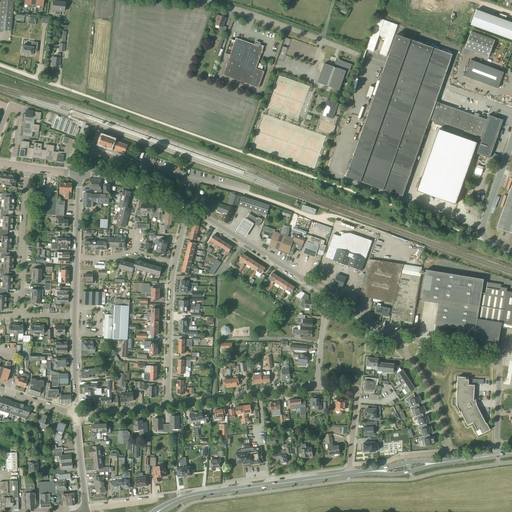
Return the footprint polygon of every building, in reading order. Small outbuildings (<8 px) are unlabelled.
[(0,29),(11,31),(14,1),(3,0),(0,0),(0,6),(0,29)] [(346,15),(348,10),(336,4),(333,9),(346,15)] [(511,40),(511,22),(476,10),(470,25),(511,40)] [(225,33),(227,27),(223,26),(226,18),(217,15),(215,20),(217,21),(216,25),(220,27),(219,31),(225,33)] [(488,57),(495,40),(471,32),(465,49),(488,57)] [(481,137),(487,120),(436,102),(452,55),(396,35),(346,177),(402,197),(430,119),(433,120),(435,124),(444,127),(447,126),(447,125),(464,131),(463,132),(464,135),(474,138),(476,137),(477,135),(481,137)] [(220,49),(224,38),(218,36),(215,47),(220,49)] [(258,47),(255,46),(255,45),(236,38),(223,75),(259,88),(264,72),(256,69),(264,46),(259,45),(258,47)] [(36,49),(37,43),(31,42),(31,47),(22,46),(20,54),(31,56),(32,52),(36,52),(36,49)] [(59,66),(60,54),(57,54),(56,58),(52,57),(51,66),(59,66)] [(352,65),(339,60),(338,61),(336,60),(334,67),(324,64),(317,83),(339,90),(344,78),(347,79),(352,65)] [(498,89),(504,72),(471,60),(465,76),(498,89)] [(332,119),(338,103),(327,100),(325,105),(329,107),(330,109),(328,114),(327,114),(325,117),(332,119)] [(40,121),(41,113),(25,111),(24,123),(25,123),(33,125),(34,120),(40,121)] [(488,115),(487,120),(481,137),(475,153),(490,158),(497,138),(499,139),(501,133),(499,132),(503,120),(488,115)] [(23,127),(22,136),(31,137),(32,132),(38,133),(39,125),(33,125),(25,123),(25,127),(23,127)] [(439,129),(416,191),(455,205),(477,143),(439,129)] [(103,136),(96,134),(93,142),(100,144),(103,145),(103,146),(107,147),(108,147),(111,148),(125,153),(128,145),(114,140),(115,137),(110,135),(109,138),(103,136)] [(63,137),(62,143),(66,144),(64,148),(66,149),(73,151),(74,148),(76,148),(78,141),(63,137)] [(29,142),(21,141),(19,155),(23,155),(22,157),(32,158),(32,157),(33,149),(28,148),(29,142)] [(33,149),(32,157),(35,157),(35,159),(44,160),(44,159),(45,152),(45,151),(41,150),(41,144),(34,143),(33,149)] [(45,152),(44,159),(48,159),(47,161),(48,161),(52,161),(52,160),(57,161),(57,158),(57,154),(58,152),(53,152),(53,151),(54,146),(46,145),(45,150),(45,151),(45,152)] [(57,161),(56,162),(64,163),(65,162),(68,162),(69,156),(73,157),(73,155),(75,152),(73,151),(66,149),(64,148),(63,152),(58,151),(58,152),(57,154),(57,158),(57,161)] [(7,175),(6,184),(10,184),(10,188),(15,188),(16,182),(17,180),(13,179),(14,176),(7,175)] [(100,190),(101,179),(90,179),(90,190),(84,190),(84,192),(83,207),(93,207),(93,203),(109,203),(109,185),(104,185),(104,195),(102,195),(102,190),(100,190)] [(59,183),(58,194),(64,194),(64,199),(65,199),(70,200),(71,184),(59,183)] [(511,184),(497,228),(511,233),(511,184)] [(40,190),(38,216),(43,216),(43,215),(55,215),(56,215),(57,201),(56,201),(57,191),(40,190)] [(1,194),(1,200),(4,200),(4,204),(13,204),(13,198),(8,197),(8,194),(1,194)] [(128,202),(130,197),(118,194),(118,196),(121,197),(120,200),(128,202)] [(240,196),(232,194),(229,204),(237,206),(240,196)] [(267,215),(270,206),(241,196),(238,206),(267,215)] [(227,214),(229,207),(217,203),(217,202),(212,200),(209,208),(214,210),(214,209),(217,210),(217,212),(223,214),(223,213),(227,214)] [(57,201),(56,215),(63,215),(64,201),(57,201)] [(0,207),(0,213),(8,214),(9,211),(13,211),(13,204),(4,204),(4,207),(0,207)] [(147,213),(148,204),(141,204),(141,210),(137,210),(135,215),(141,215),(141,214),(143,215),(143,213),(147,213)] [(148,204),(147,213),(151,213),(151,217),(154,217),(157,217),(157,209),(154,209),(154,205),(148,204)] [(314,215),(316,210),(303,205),(301,210),(314,215)] [(115,217),(127,220),(129,213),(120,211),(118,215),(116,214),(115,217)] [(0,213),(0,214),(0,219),(3,220),(3,223),(12,224),(12,217),(8,217),(8,214),(0,213)] [(165,220),(172,221),(173,213),(165,213),(165,215),(162,215),(162,213),(157,213),(157,220),(165,220)] [(257,219),(249,214),(246,219),(251,222),(258,226),(262,220),(258,217),(257,219)] [(67,227),(67,221),(63,220),(63,218),(58,218),(55,217),(55,221),(55,224),(58,224),(58,227),(67,227)] [(127,220),(115,217),(114,217),(114,219),(117,220),(116,224),(125,227),(127,220)] [(244,217),(235,230),(245,237),(254,224),(244,217)] [(172,225),(172,221),(165,220),(165,225),(161,225),(160,233),(165,233),(165,230),(169,230),(169,225),(171,225),(172,225)] [(332,231),(333,228),(317,222),(316,226),(332,231)] [(0,233),(6,233),(6,230),(11,231),(12,224),(3,223),(0,223),(0,233)] [(191,232),(197,233),(198,229),(201,231),(203,228),(199,226),(193,224),(191,232)] [(279,251),(284,235),(274,232),(275,230),(264,226),(263,231),(265,232),(263,236),(268,238),(266,243),(269,244),(268,247),(279,251)] [(196,237),(197,233),(191,232),(189,239),(199,241),(200,238),(196,237)] [(0,233),(0,239),(2,240),(2,243),(11,243),(11,237),(5,236),(6,233),(0,233)] [(210,240),(208,244),(210,245),(213,242),(216,244),(220,239),(213,235),(210,240)] [(284,235),(279,251),(289,254),(292,255),(296,244),(296,243),(303,245),(305,240),(295,236),(293,235),(292,238),(284,235)] [(55,238),(55,242),(58,242),(58,244),(69,244),(69,239),(69,236),(65,236),(65,238),(58,238),(55,238)] [(157,236),(156,239),(159,239),(157,246),(166,248),(168,242),(162,240),(163,236),(157,236)] [(323,255),(326,246),(323,245),(325,241),(310,236),(308,242),(304,253),(315,257),(316,253),(318,253),(319,254),(319,255),(321,256),(322,255),(323,255)] [(214,248),(212,251),(214,252),(218,246),(222,248),(226,243),(220,239),(216,244),(214,247),(214,248)] [(0,246),(0,252),(1,253),(5,253),(5,250),(10,250),(11,243),(2,243),(1,247),(0,246)] [(226,243),(222,248),(226,251),(224,254),(226,255),(227,256),(229,252),(232,247),(226,243)] [(155,245),(154,250),(156,250),(156,252),(164,254),(166,248),(157,246),(155,245)] [(263,245),(261,247),(270,253),(272,251),(263,245)] [(337,249),(329,246),(328,250),(325,257),(333,260),(340,263),(361,271),(366,259),(337,249)] [(1,253),(1,259),(4,259),(4,263),(13,263),(13,257),(8,256),(8,253),(5,253),(1,253)] [(245,263),(248,258),(243,254),(239,260),(245,263)] [(250,267),(254,261),(248,258),(245,263),(250,267)] [(134,264),(133,268),(139,270),(142,262),(135,260),(134,264)] [(213,275),(221,263),(216,260),(208,271),(213,275)] [(393,303),(401,274),(403,265),(369,260),(360,295),(372,298),(383,301),(386,301),(393,303)] [(125,272),(128,262),(121,261),(119,268),(124,270),(123,271),(125,272)] [(256,271),(260,265),(254,261),(250,267),(256,271)] [(132,272),(133,268),(134,264),(128,262),(125,272),(128,272),(128,271),(132,272)] [(147,272),(149,264),(142,262),(139,270),(147,272)] [(0,267),(0,271),(0,272),(7,273),(7,270),(12,270),(13,263),(4,263),(4,267),(0,267)] [(153,275),(155,266),(149,264),(147,272),(151,273),(150,275),(153,275)] [(260,265),(256,271),(262,274),(265,268),(260,265)] [(422,276),(423,267),(405,265),(404,274),(422,276)] [(155,266),(153,275),(155,276),(155,274),(160,275),(162,268),(155,266)] [(426,270),(421,301),(438,304),(435,322),(434,330),(436,331),(474,337),(474,338),(498,342),(501,323),(511,325),(511,292),(506,291),(507,288),(500,287),(501,285),(487,282),(486,288),(485,294),(481,293),(484,280),(426,270)] [(0,272),(0,278),(3,278),(3,282),(12,283),(12,276),(6,276),(7,273),(0,272)] [(274,282),(278,276),(272,273),(268,279),(274,282)] [(96,284),(96,278),(93,278),(93,275),(84,274),(83,275),(83,278),(84,279),(84,284),(92,284),(96,284)] [(392,308),(392,309),(398,310),(397,320),(412,322),(413,322),(413,320),(415,310),(415,309),(415,308),(415,305),(416,301),(418,290),(420,277),(406,275),(401,274),(393,303),(392,308)] [(342,288),(345,278),(336,275),(333,285),(342,288)] [(280,286),(283,280),(278,276),(274,282),(280,286)] [(285,289),(289,284),(283,280),(280,286),(285,289)] [(0,292),(5,293),(6,289),(11,290),(12,283),(3,282),(2,286),(0,286),(0,292)] [(289,284),(285,289),(291,293),(295,287),(289,284)] [(102,305),(102,292),(83,291),(82,305),(102,305)] [(315,309),(316,301),(307,300),(307,295),(304,294),(301,299),(302,301),(300,304),(302,308),(305,308),(315,309)] [(41,299),(41,297),(29,296),(29,299),(30,299),(30,303),(34,303),(34,304),(39,304),(39,299),(41,299)] [(67,303),(67,298),(56,298),(56,303),(55,303),(55,309),(61,309),(61,303),(67,303)] [(104,337),(104,338),(123,340),(127,340),(127,337),(129,306),(129,300),(122,300),(122,305),(115,305),(114,305),(114,306),(113,321),(105,320),(104,337)] [(378,303),(375,313),(382,315),(383,307),(384,307),(384,303),(386,303),(386,301),(383,301),(382,304),(378,303)] [(382,315),(381,315),(388,317),(388,316),(389,313),(391,314),(392,309),(392,308),(390,308),(389,308),(386,308),(384,307),(383,307),(382,315)] [(298,319),(297,323),(303,323),(302,326),(312,327),(313,320),(305,319),(305,315),(298,315),(298,319)] [(64,334),(64,326),(55,326),(55,334),(64,334)] [(229,327),(225,326),(222,327),(221,331),(222,334),(226,336),(229,334),(230,331),(229,327)] [(301,326),(300,333),(311,335),(312,327),(302,326),(301,326)] [(81,341),(81,350),(90,350),(94,350),(94,341),(81,341)] [(291,345),(291,350),(296,351),(295,352),(295,357),(299,358),(299,362),(301,362),(301,365),(306,365),(307,362),(308,363),(308,357),(305,357),(306,351),(307,351),(308,346),(291,345)] [(178,367),(188,367),(190,367),(190,362),(196,362),(196,357),(191,357),(191,360),(184,360),(178,359),(178,367)] [(237,373),(241,372),(246,372),(245,362),(240,363),(240,366),(236,366),(237,373)] [(283,380),(290,379),(289,369),(288,365),(285,365),(285,369),(282,369),(283,380)] [(188,372),(188,367),(178,367),(178,374),(184,374),(184,377),(190,377),(190,372),(188,372)] [(2,368),(0,374),(0,379),(0,380),(5,382),(9,370),(2,368)] [(402,370),(401,371),(399,368),(397,373),(397,374),(395,375),(398,379),(405,375),(402,370)] [(81,378),(92,378),(92,374),(95,374),(95,369),(81,370),(81,378)] [(261,374),(262,383),(270,382),(269,376),(270,376),(269,371),(267,372),(266,372),(267,373),(267,376),(265,376),(265,372),(261,372),(261,374)] [(260,384),(261,383),(262,383),(261,374),(261,372),(253,373),(254,384),(258,383),(259,384),(260,384)] [(22,378),(20,386),(25,388),(28,378),(28,379),(29,377),(28,376),(28,375),(23,373),(23,374),(23,375),(22,378)] [(59,374),(59,387),(62,387),(68,386),(67,374),(59,374)] [(408,379),(405,375),(398,379),(401,384),(408,380),(408,379)] [(58,387),(58,376),(50,376),(50,383),(46,382),(46,394),(46,398),(56,399),(56,395),(58,395),(58,390),(57,390),(57,387),(58,387)] [(33,378),(31,377),(29,383),(28,385),(30,386),(28,392),(33,394),(36,385),(37,382),(37,380),(38,380),(38,378),(33,378)] [(376,379),(365,377),(365,381),(364,385),(375,386),(376,379)] [(466,377),(458,377),(456,405),(457,405),(457,406),(458,408),(460,413),(461,412),(467,426),(473,423),(477,431),(480,429),(482,434),(490,430),(487,423),(486,424),(476,404),(477,404),(476,403),(476,402),(476,401),(474,400),(475,385),(469,385),(469,380),(466,379),(466,377)] [(232,387),(231,379),(227,380),(227,378),(223,378),(224,385),(226,385),(226,387),(229,387),(232,387)] [(408,379),(408,380),(401,384),(404,389),(411,384),(408,379)] [(44,380),(38,380),(37,380),(37,382),(36,385),(33,394),(38,396),(41,389),(40,389),(41,387),(44,387),(44,380)] [(414,389),(411,384),(404,389),(407,393),(414,389)] [(374,393),(375,386),(364,385),(364,389),(364,392),(374,393)] [(126,393),(127,401),(134,400),(133,397),(136,396),(136,392),(133,393),(133,392),(128,393),(128,390),(129,390),(129,388),(127,388),(126,386),(125,386),(126,393)] [(154,397),(154,395),(156,395),(156,386),(149,386),(149,389),(148,389),(148,393),(149,393),(149,397),(154,397)] [(61,396),(61,392),(62,390),(62,388),(58,388),(58,396),(58,403),(60,404),(70,403),(70,395),(61,396)] [(413,398),(411,395),(405,399),(406,402),(407,402),(410,407),(422,402),(419,395),(413,398)] [(319,402),(319,398),(310,398),(310,406),(315,406),(315,410),(321,410),(321,402),(319,402)] [(345,410),(345,401),(342,401),(342,399),(335,398),(335,401),(336,401),(335,411),(339,411),(340,409),(345,410)] [(290,400),(287,401),(288,405),(288,409),(291,409),(292,409),(305,408),(305,402),(301,402),(301,399),(300,399),(290,400)] [(9,413),(12,402),(10,402),(11,401),(7,400),(3,412),(9,413)] [(275,410),(280,409),(279,401),(276,402),(270,403),(271,406),(269,406),(269,410),(270,410),(271,414),(276,413),(275,410)] [(14,415),(18,404),(12,402),(9,413),(14,415)] [(20,417),(24,406),(23,406),(23,405),(20,404),(20,405),(18,404),(14,415),(20,417)] [(250,405),(243,406),(245,422),(249,422),(248,419),(247,419),(247,415),(247,413),(251,412),(250,405)] [(423,405),(417,408),(416,405),(410,408),(414,417),(416,416),(426,412),(423,405)] [(26,419),(30,408),(24,406),(20,417),(26,419)] [(243,406),(235,407),(236,411),(236,412),(236,413),(236,414),(241,414),(241,416),(242,415),(242,419),(241,420),(241,423),(245,422),(243,406)] [(380,407),(373,406),(373,409),(365,410),(366,417),(371,417),(371,418),(377,418),(376,413),(381,413),(380,407)] [(224,420),(223,417),(223,414),(225,414),(224,409),(222,409),(215,410),(215,415),(213,415),(214,420),(220,419),(220,421),(224,420)] [(198,412),(196,413),(197,421),(197,424),(200,424),(201,424),(200,421),(203,420),(204,420),(204,423),(209,423),(208,414),(202,415),(202,412),(202,411),(198,411),(199,412),(198,412)] [(46,431),(48,425),(47,424),(49,417),(43,415),(41,423),(39,427),(42,428),(42,430),(46,431)] [(421,418),(420,415),(413,418),(414,421),(417,420),(419,426),(430,422),(428,416),(421,418)] [(170,424),(166,424),(167,432),(170,432),(170,429),(172,429),(179,429),(179,416),(170,416),(170,424)] [(153,419),(154,430),(158,430),(158,432),(163,432),(163,433),(167,432),(166,424),(163,425),(163,419),(153,419)] [(135,425),(133,425),(134,431),(139,431),(140,435),(147,434),(147,430),(147,422),(143,423),(142,420),(134,421),(135,425)] [(376,422),(365,423),(366,428),(364,428),(364,435),(374,434),(373,426),(376,426),(376,422)] [(54,428),(52,435),(53,435),(52,439),(54,440),(59,442),(61,436),(62,432),(65,425),(59,423),(56,429),(54,428)] [(99,424),(91,424),(92,434),(97,433),(97,438),(94,439),(94,442),(95,442),(100,442),(99,424)] [(107,424),(99,424),(100,442),(103,442),(103,439),(103,435),(103,433),(106,433),(106,434),(107,435),(110,435),(111,434),(110,426),(107,426),(107,424)] [(424,428),(423,425),(418,427),(419,430),(420,430),(422,436),(433,433),(431,426),(424,428)] [(427,438),(427,435),(420,437),(421,441),(422,441),(423,447),(436,444),(434,437),(427,438)] [(373,437),(373,441),(363,442),(363,451),(369,450),(369,452),(375,452),(375,451),(378,451),(377,441),(381,440),(381,437),(373,437)] [(333,446),(332,438),(325,439),(326,443),(327,443),(329,453),(325,453),(325,457),(331,457),(331,456),(333,456),(333,454),(339,453),(339,449),(341,449),(340,445),(333,446)] [(94,448),(89,448),(90,456),(93,456),(94,456),(95,458),(98,457),(101,456),(100,446),(100,445),(106,445),(106,442),(106,441),(103,442),(100,442),(95,442),(96,447),(93,447),(94,448)] [(298,448),(298,444),(294,444),(294,448),(295,448),(295,454),(298,454),(302,453),(302,457),(308,457),(308,458),(312,457),(311,448),(309,448),(309,446),(305,446),(305,444),(300,445),(301,448),(298,448)] [(282,453),(272,454),(273,459),(280,458),(281,463),(287,462),(286,455),(291,454),(290,446),(285,446),(286,450),(281,451),(282,453)] [(6,470),(17,469),(16,448),(9,448),(9,453),(6,453),(6,470)] [(261,453),(261,448),(253,449),(253,448),(242,449),(243,452),(241,452),(241,450),(237,451),(238,455),(233,455),(233,458),(237,458),(237,463),(243,462),(243,464),(250,463),(250,465),(263,463),(262,459),(262,453),(261,453)] [(61,463),(71,462),(70,455),(58,456),(58,460),(61,460),(61,463)] [(155,458),(155,455),(151,455),(150,466),(153,466),(154,467),(155,476),(153,476),(154,482),(159,482),(158,477),(167,476),(167,471),(165,472),(165,465),(156,466),(156,458),(155,458)] [(95,460),(94,460),(95,469),(99,469),(99,473),(108,472),(108,467),(102,468),(101,456),(98,457),(95,458),(95,460)] [(29,472),(38,472),(37,462),(37,459),(34,460),(34,463),(28,463),(29,472)] [(212,471),(215,471),(215,469),(221,469),(220,459),(211,459),(212,471)] [(71,462),(61,463),(61,467),(59,467),(60,471),(72,469),(71,462)] [(182,463),(184,476),(187,475),(187,476),(190,476),(190,471),(192,471),(192,466),(186,467),(185,463),(182,463)] [(129,472),(122,473),(122,476),(122,477),(122,480),(124,489),(130,488),(129,481),(131,480),(129,472)] [(59,481),(57,481),(58,496),(59,496),(59,499),(61,499),(61,504),(63,504),(63,506),(74,505),(73,493),(63,495),(63,491),(66,491),(65,479),(70,479),(69,474),(58,475),(58,480),(59,480),(59,481)] [(96,493),(105,492),(103,477),(95,478),(96,493)] [(8,507),(9,507),(9,508),(12,508),(13,510),(17,509),(17,510),(18,510),(17,481),(9,481),(10,494),(8,494),(8,495),(7,495),(7,496),(8,496),(8,499),(8,500),(8,504),(8,507)] [(58,496),(57,481),(53,481),(49,482),(39,482),(39,494),(40,508),(50,508),(50,504),(55,503),(55,504),(61,504),(61,499),(59,499),(59,496),(58,496)] [(7,496),(7,495),(7,482),(0,482),(0,490),(2,491),(3,498),(2,498),(2,503),(0,503),(0,507),(2,507),(4,509),(6,509),(7,507),(8,507),(8,504),(8,500),(8,499),(8,496),(7,496)] [(35,509),(34,490),(34,484),(24,485),(24,490),(23,490),(24,497),(23,497),(23,504),(24,504),(25,509),(31,509),(35,509)]
